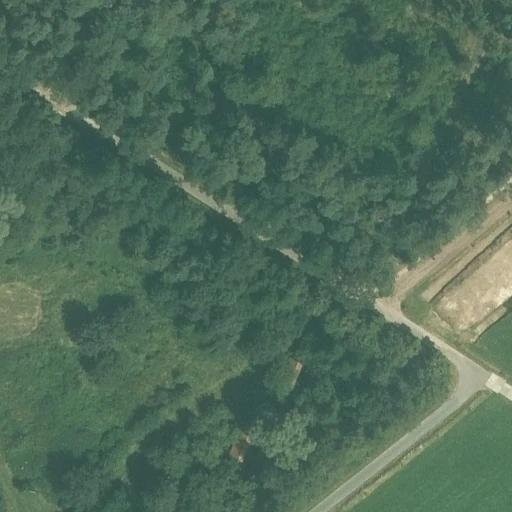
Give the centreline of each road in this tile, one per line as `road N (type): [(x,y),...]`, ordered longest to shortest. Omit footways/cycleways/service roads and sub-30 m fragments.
road 1 (unclassified): [(324,511),(463,399),(465,371),(109,131)]
road 2 (track): [(387,315),(511,206)]
road 3 (track): [(0,62),(109,131)]
